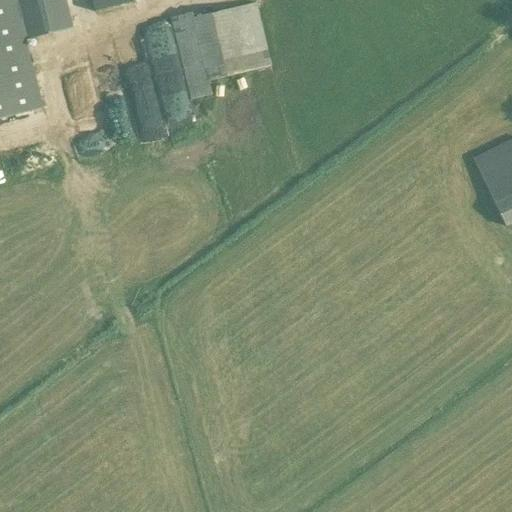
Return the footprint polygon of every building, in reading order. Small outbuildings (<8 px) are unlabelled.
[(0,0),(0,117),(32,112),(8,0),(0,0)] [(72,29),(65,0),(12,0),(23,41),(72,29)] [(136,12),(133,0),(91,0),(97,22),(136,12)] [(212,97),(208,83),(271,67),(255,5),(193,19),(192,14),(170,19),(190,102),(212,97)] [(511,139),(472,160),(494,205),(506,228),(511,224),(511,139)]
